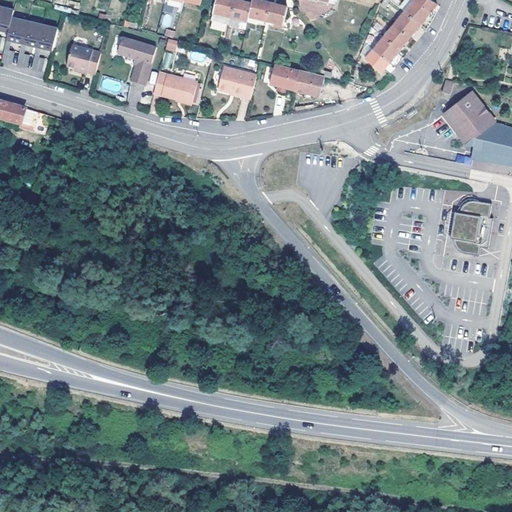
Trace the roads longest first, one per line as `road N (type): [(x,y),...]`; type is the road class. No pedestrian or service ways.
road 1 (track): [(0,457),(463,511)]
road 2 (tertiary): [(511,435),(437,396),(365,325),(277,228),(241,172),(236,147)]
road 3 (primary): [(141,392),(323,426),(511,446)]
road 4 (tertiary): [(236,147),(345,122),(409,90),(436,61),(465,0)]
road 5 (tertiary): [(0,85),(192,144),(236,147)]
road 6 (primary): [(141,392),(0,336)]
road 7 (primary): [(0,361),(141,392)]
